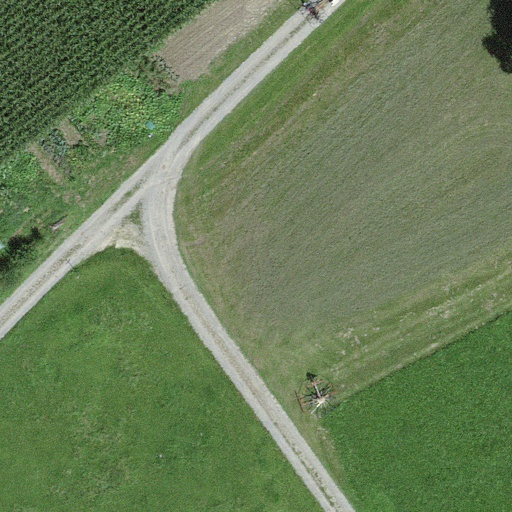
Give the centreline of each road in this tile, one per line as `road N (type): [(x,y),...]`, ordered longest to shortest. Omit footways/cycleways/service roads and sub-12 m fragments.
road 1 (track): [(331,0),(0,326)]
road 2 (track): [(120,203),(340,511)]
